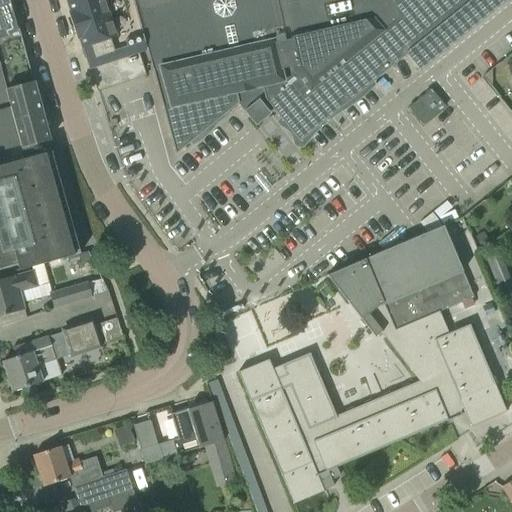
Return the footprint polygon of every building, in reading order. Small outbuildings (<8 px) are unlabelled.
[(0,0),(0,70),(17,147),(20,146),(22,155),(53,146),(53,145),(48,147),(47,142),(48,141),(18,28),(17,28),(8,0),(0,0)] [(65,0),(69,13),(68,13),(70,18),(71,18),(77,35),(75,35),(77,40),(78,39),(81,49),(82,48),(97,92),(98,92),(145,76),(138,53),(146,50),(132,0),(65,0)] [(132,0),(146,50),(162,109),(175,155),(187,145),(189,143),(190,143),(226,113),(237,104),(249,119),(250,118),(251,120),(253,120),(254,121),(256,121),(257,121),(259,121),(260,120),(261,120),(262,119),(263,117),(264,116),(265,115),(265,113),(265,112),(264,111),(264,109),(263,108),(264,107),(268,104),(279,118),(299,142),(325,121),(330,117),(368,86),(372,83),(373,82),(391,67),(406,55),(418,69),(419,71),(506,1),(505,0),(504,0),(498,5),(494,0),(132,0)] [(0,151),(17,147),(0,70),(0,151)] [(444,107),(430,90),(408,109),(422,126),(444,107)] [(79,254),(51,152),(0,166),(0,270),(17,266),(18,271),(79,254)] [(336,468),(445,421),(446,422),(461,416),(460,414),(464,413),(470,427),(505,412),(469,326),(448,334),(438,313),(473,298),(443,226),(363,260),(327,276),(348,304),(349,303),(361,318),(360,319),(375,338),(376,337),(375,336),(380,332),(418,382),(335,417),(313,363),(312,363),(309,354),(281,366),(272,369),(268,360),(237,373),(293,504),(323,492),(323,490),(332,486),(332,487),(333,486),(330,479),(338,476),(335,469),(336,468)] [(483,232),(474,237),(480,248),(489,243),(483,232)] [(0,316),(23,310),(18,292),(38,287),(34,272),(13,277),(0,280),(0,316)] [(48,294),(53,310),(91,298),(86,283),(48,294)] [(93,322),(61,333),(69,356),(69,357),(101,347),(100,345),(122,338),(116,319),(94,326),(93,322)] [(22,356),(2,362),(12,392),(42,383),(60,377),(55,360),(48,337),(19,346),(22,356)] [(205,447),(223,441),(211,402),(195,407),(196,410),(189,412),(188,409),(170,414),(177,439),(171,440),(156,445),(149,421),(132,426),(144,465),(205,447)] [(133,442),(127,425),(113,430),(118,447),(133,442)] [(238,480),(223,441),(205,447),(216,487),(238,480)] [(69,479),(71,487),(102,478),(101,476),(95,457),(79,463),(78,460),(65,464),(59,447),(33,456),(43,487),(69,479)] [(102,478),(71,487),(75,500),(61,504),(63,511),(94,511),(110,507),(111,511),(117,511),(137,506),(125,471),(102,478)] [(511,479),(501,487),(511,504),(511,479)]
